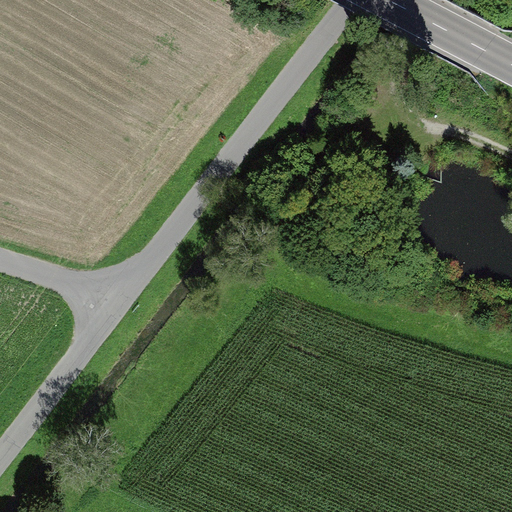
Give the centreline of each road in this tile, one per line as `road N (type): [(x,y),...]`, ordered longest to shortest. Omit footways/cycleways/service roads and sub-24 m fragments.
road 1 (unclassified): [(117,306),(352,0)]
road 2 (track): [(511,159),(380,99),(273,240)]
road 3 (unclassified): [(0,461),(117,306)]
road 4 (primary): [(511,68),(381,0)]
road 5 (unclassified): [(117,306),(0,264)]
